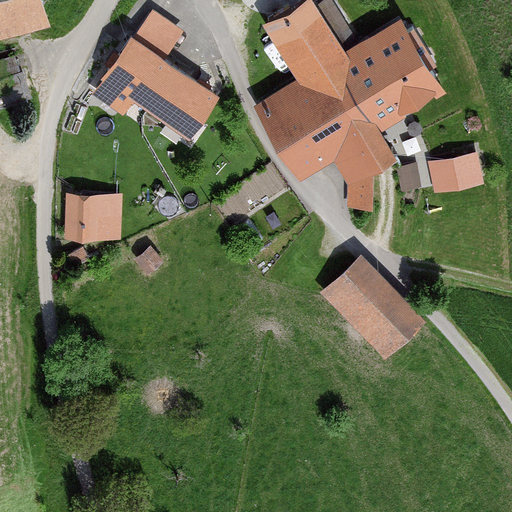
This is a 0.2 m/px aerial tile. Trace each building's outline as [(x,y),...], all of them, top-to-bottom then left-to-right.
[(0,0),(0,33),(44,22),(37,0),(0,0)] [(200,17),(173,0),(129,0),(110,30),(167,67),(200,17)] [(237,0),(238,1),(249,10),(267,0),(237,0)] [(328,159),(340,182),(352,206),(371,196),(356,168),(387,152),(371,121),(431,91),(391,13),(333,43),(310,0),(280,0),(256,12),(290,78),(252,98),(293,177),(328,159)] [(0,107),(30,98),(16,55),(0,59),(0,107)] [(185,93),(165,83),(157,98),(177,108),(185,93)] [(424,160),(434,192),(478,180),(469,147),(424,160)] [(405,185),(422,182),(419,162),(402,165),(405,185)] [(118,240),(118,193),(60,192),(59,239),(118,240)] [(158,259),(147,243),(129,256),(140,272),(158,259)] [(313,288),(378,357),(418,319),(353,251),(313,288)]
